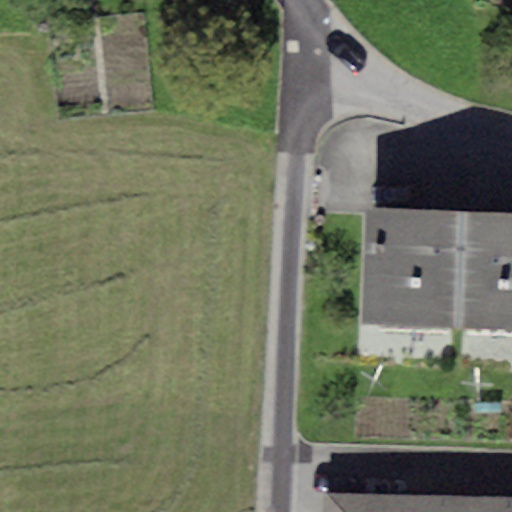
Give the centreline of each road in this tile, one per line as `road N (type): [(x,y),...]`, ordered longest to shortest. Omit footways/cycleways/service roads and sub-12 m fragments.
road 1 (residential): [(284,511),(305,0)]
road 2 (residential): [(511,131),(396,94),(350,59),(305,0)]
